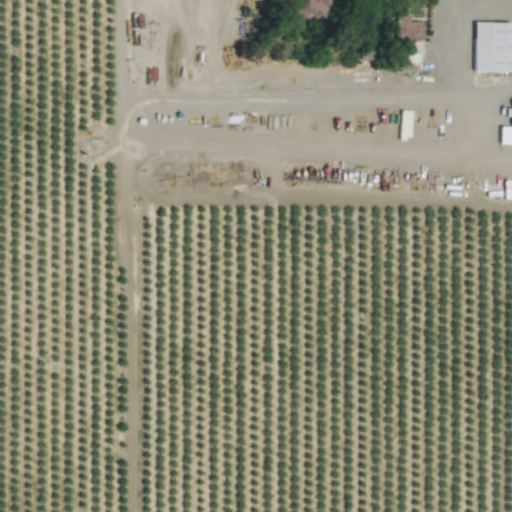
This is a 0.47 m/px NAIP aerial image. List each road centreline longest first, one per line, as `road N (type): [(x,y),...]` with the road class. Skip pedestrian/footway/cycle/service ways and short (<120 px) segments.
road 1 (residential): [(129,511),(132,250),(120,0)]
road 2 (residential): [(129,146),(215,100),(346,100),(444,86),(463,55),(457,0)]
